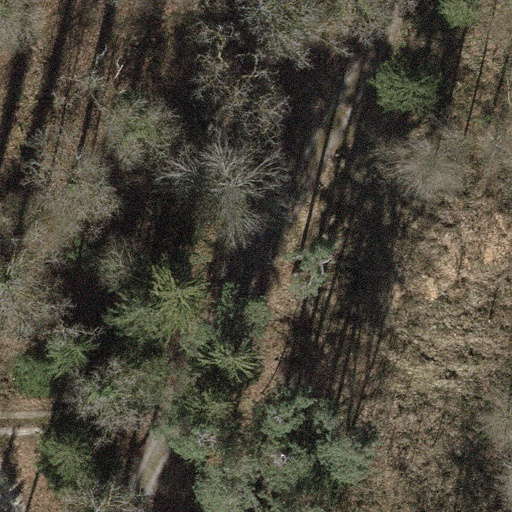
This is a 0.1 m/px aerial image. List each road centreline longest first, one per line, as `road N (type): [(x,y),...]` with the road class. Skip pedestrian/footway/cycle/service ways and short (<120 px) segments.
road 1 (track): [(406,0),(133,511)]
road 2 (track): [(0,426),(37,431),(124,421),(205,387)]
